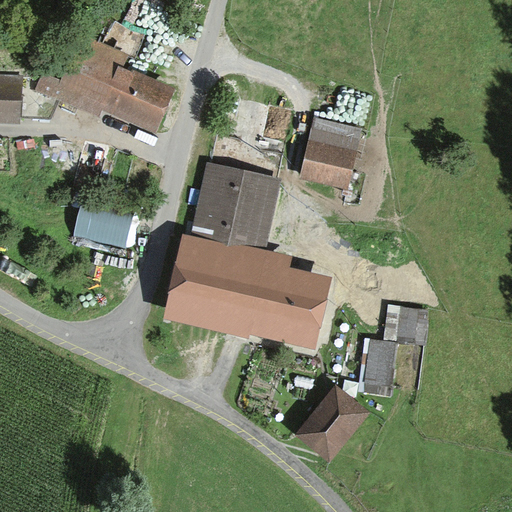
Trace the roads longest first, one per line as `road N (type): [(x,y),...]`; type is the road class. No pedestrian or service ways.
road 1 (residential): [(103,355),(159,242),(220,0)]
road 2 (residential): [(103,355),(204,406),(294,465),(336,511)]
